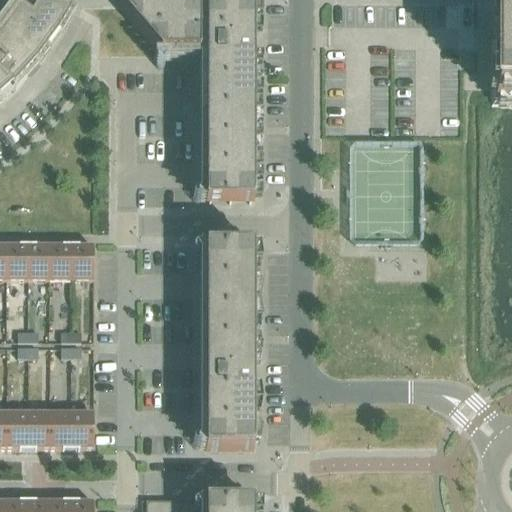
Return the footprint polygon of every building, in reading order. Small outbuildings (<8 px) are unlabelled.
[(32,18),(13,6),(8,15),(3,21),(0,25),(0,102),(17,87),(46,53),(53,43),(60,33),(66,23),(73,12),(38,7),(32,18)] [(199,10),(119,10),(119,11),(160,58),(199,58),(199,10)] [(254,10),(206,10),(205,207),(254,208),(254,61),(246,61),(246,42),(254,42),(254,10)] [(511,14),(495,14),(494,105),(511,104),(511,14)] [(50,285),(71,285),(71,249),(50,250),(50,285)] [(71,249),(71,285),(93,285),(93,249),(71,249)] [(254,453),(253,391),(246,391),(246,372),(253,372),(254,249),(205,249),(205,453),(254,453)] [(6,285),(28,285),(28,250),(6,250),(6,285)] [(28,285),(50,285),(50,250),(28,250),(28,285)] [(18,347),(27,347),(28,337),(18,337),(18,347)] [(28,337),(27,347),(37,347),(37,337),(28,337)] [(71,347),(71,337),(61,337),(61,347),(71,347)] [(81,337),(71,337),(71,347),(81,347),(81,337)] [(27,363),(27,353),(17,353),(17,363),(27,363)] [(37,353),(27,353),(27,363),(37,363),(37,353)] [(71,363),(71,353),(61,353),(61,363),(71,363)] [(81,353),(71,353),(71,363),(81,363),(81,353)] [(6,454),(28,454),(28,418),(6,418),(6,454)] [(28,454),(50,454),(50,418),(28,418),(28,454)] [(50,454),(71,454),(71,418),(50,418),(50,454)] [(71,418),(71,454),(93,454),(93,418),(71,418)]
